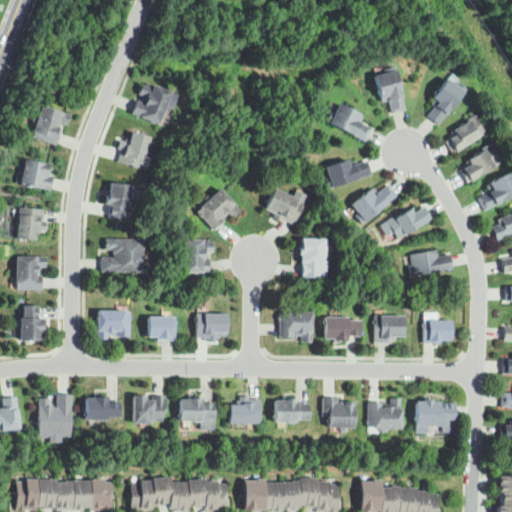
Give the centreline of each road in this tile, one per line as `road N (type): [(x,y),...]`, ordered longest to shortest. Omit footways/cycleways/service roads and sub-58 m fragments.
road 1 (residential): [(0,369),(476,370)]
road 2 (residential): [(406,152),(434,176),(476,260),(470,511)]
road 3 (residential): [(71,364),(79,177),(144,0)]
